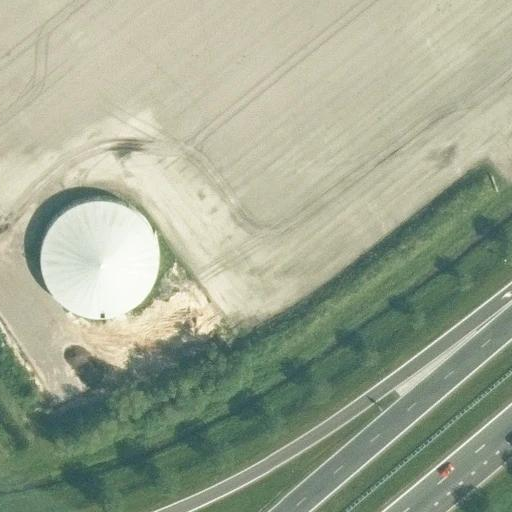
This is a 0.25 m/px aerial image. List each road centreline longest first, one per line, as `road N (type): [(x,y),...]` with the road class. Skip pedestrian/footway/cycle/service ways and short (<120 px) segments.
road 1 (trunk): [(511,313),(300,449),(176,511)]
road 2 (trunk): [(511,319),(290,511)]
road 3 (trunk): [(404,511),(511,423)]
